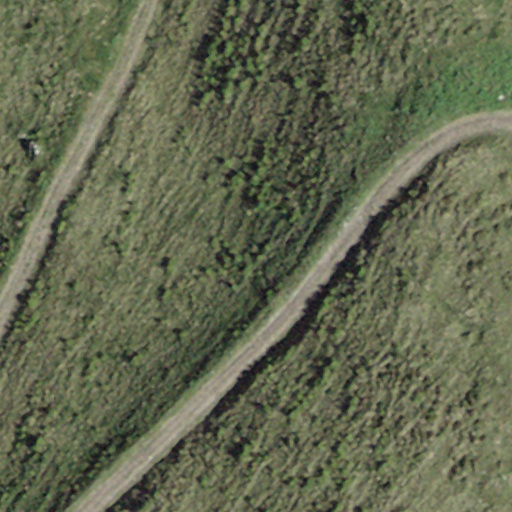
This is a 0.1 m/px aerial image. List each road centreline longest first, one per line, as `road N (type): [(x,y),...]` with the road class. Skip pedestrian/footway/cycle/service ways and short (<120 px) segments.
road 1 (track): [(511,115),(477,114),(443,127),(407,158),(304,294),(86,511)]
road 2 (track): [(0,310),(118,70),(143,0)]
